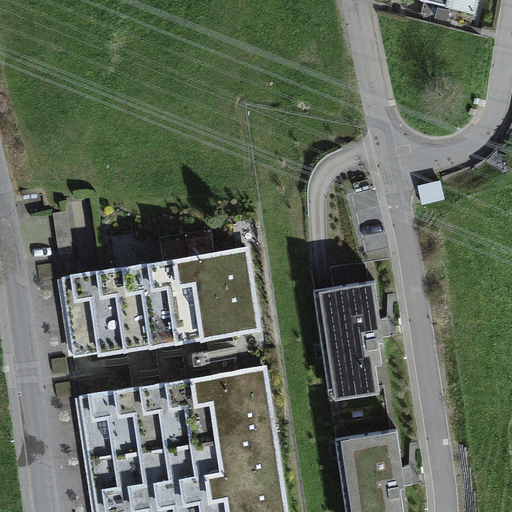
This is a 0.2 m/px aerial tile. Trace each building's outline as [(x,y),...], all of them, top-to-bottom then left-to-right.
[(490,31),(497,0),(399,0),(402,13),(490,31)] [(257,249),(62,271),(72,354),(267,331),(257,249)] [(380,284),(326,292),(341,399),(386,392),(382,369),(388,368),(385,345),(389,344),(380,284)] [(295,511),(276,366),(79,392),(94,511),(295,511)] [(403,430),(347,438),(358,511),(410,511),(407,491),(412,490),(403,430)]
